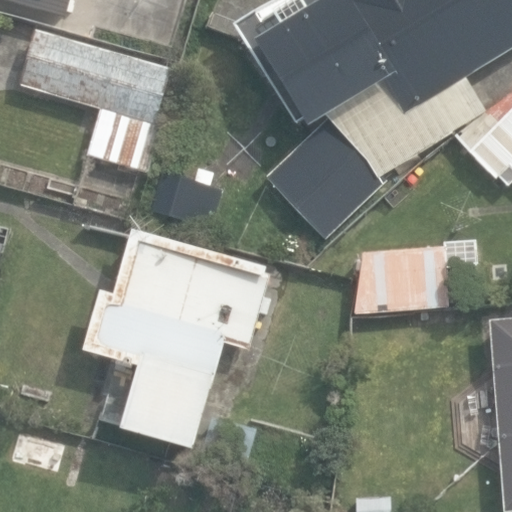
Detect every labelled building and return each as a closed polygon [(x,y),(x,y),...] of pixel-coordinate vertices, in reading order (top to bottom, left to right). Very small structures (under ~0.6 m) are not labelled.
[(0,0),(66,20),(71,0),(0,0)] [(269,178),(328,242),(383,185),(380,179),(488,113),(467,79),(511,51),(511,0),(308,0),(264,27),(257,16),(239,27),(252,49),(258,45),(309,129),(269,178)] [(89,156),(150,173),(166,119),(160,117),(173,71),(37,32),(22,85),(102,108),(89,156)] [(511,98),(456,139),(494,183),(511,167),(511,98)] [(153,214),(212,232),(225,191),(211,187),(216,173),(200,168),(196,181),(166,172),(153,214)] [(124,433),(195,453),(226,346),(250,353),(273,273),(134,233),(116,296),(103,292),(86,353),(143,369),(124,433)] [(367,256),(356,315),(451,308),(447,250),(367,256)] [(511,511),(511,320),(492,322),(505,511),(511,511)] [(259,433),(216,421),(206,459),(248,471),(259,433)] [(9,457),(61,472),(69,443),(17,428),(9,457)]
